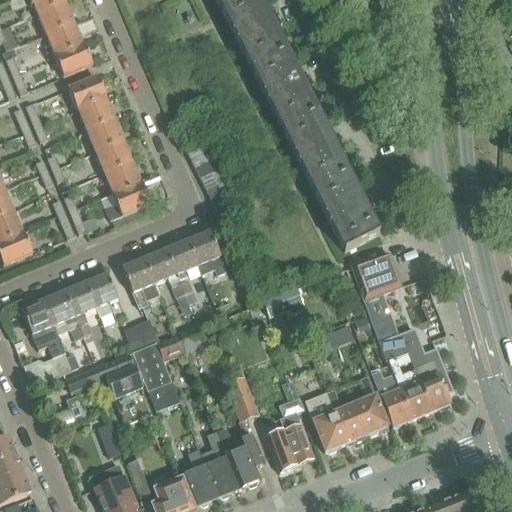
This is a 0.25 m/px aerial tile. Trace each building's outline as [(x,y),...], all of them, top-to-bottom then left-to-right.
[(61,0),(29,0),(37,17),(64,6),(61,0)] [(214,0),(219,10),(239,0),(214,0)] [(239,0),(219,10),(237,45),(250,71),(285,54),(273,29),(277,27),(280,25),(281,26),(282,26),(275,12),(274,13),(274,14),(267,17),(257,0),(239,0)] [(64,6),(37,17),(46,38),(73,27),(64,6)] [(11,39),(23,34),(17,16),(4,21),(11,39)] [(73,27),(46,38),(54,59),(81,48),(73,27)] [(81,48),(54,59),(53,59),(62,81),(92,69),(83,47),(81,48)] [(45,52),(20,63),(24,70),(24,72),(49,61),(45,52)] [(250,71),(268,106),(281,132),(316,115),(303,90),(308,88),(311,86),(312,87),(313,86),(306,73),(305,74),(305,75),(298,78),(285,54),(250,71)] [(11,77),(18,74),(13,60),(5,64),(11,77)] [(18,74),(11,77),(20,99),(28,96),(18,74)] [(7,79),(0,81),(0,82),(9,104),(16,101),(7,79)] [(67,92),(77,114),(105,103),(106,102),(96,80),(67,92)] [(77,114),(86,135),(114,124),(105,103),(77,114)] [(34,132),(42,129),(32,107),(25,110),(34,132)] [(23,137),(30,134),(21,112),(14,115),(23,137)] [(281,132),(299,167),(312,193),(347,176),(334,151),(339,149),(342,147),(343,147),(337,134),(336,134),(336,135),(328,139),(316,115),(281,132)] [(86,135),(95,156),(122,144),(114,124),(86,135)] [(42,129),(34,132),(40,146),(47,143),(42,129)] [(30,134),(23,137),(29,151),(36,148),(30,134)] [(184,151),(190,163),(213,151),(207,139),(184,151)] [(122,144),(95,156),(104,177),(131,165),(122,144)] [(190,163),(196,174),(218,163),(213,151),(190,163)] [(51,174),(59,171),(54,159),(46,162),(51,174)] [(196,174),(202,186),(224,174),(218,163),(196,174)] [(40,179),(48,176),(43,164),(35,167),(40,179)] [(131,165),(104,177),(113,198),(140,186),(131,165)] [(59,171),(51,174),(56,186),(64,183),(59,171)] [(202,186),(207,197),(230,186),(224,174),(202,186)] [(48,176),(40,179),(45,190),(53,187),(48,176)] [(312,193),(344,255),(378,238),(365,212),(370,209),(373,208),(374,208),(368,195),(367,195),(367,196),(359,200),(347,176),(312,193)] [(113,198),(112,198),(101,203),(110,224),(122,219),(148,208),(150,207),(141,186),(140,186),(113,198)] [(213,209),(236,198),(230,186),(207,197),(213,209)] [(0,220),(13,215),(4,194),(0,195),(0,220)] [(69,216),(77,213),(71,199),(63,202),(69,216)] [(58,221),(65,218),(59,204),(52,207),(58,221)] [(148,208),(122,219),(125,226),(151,215),(148,208)] [(77,213),(69,216),(78,238),(86,235),(77,213)] [(0,220),(0,245),(22,236),(13,215),(0,220)] [(65,218),(58,221),(67,242),(74,239),(65,218)] [(187,244),(197,269),(201,278),(215,273),(217,279),(226,275),(219,260),(220,260),(209,235),(187,244)] [(22,236),(0,245),(0,263),(3,270),(32,257),(23,236),(22,236)] [(165,253),(187,306),(196,302),(184,275),(197,269),(187,244),(165,253)] [(168,282),(179,309),(187,306),(165,253),(143,262),(154,287),(168,282)] [(389,257),(352,271),(364,304),(383,297),(402,291),(389,257),(388,257),(389,257)] [(154,287),(143,262),(121,271),(132,297),(132,296),(139,311),(147,308),(146,305),(159,300),(154,287)] [(434,276),(402,277),(403,308),(417,308),(417,325),(435,325),(434,276)] [(85,286),(96,311),(100,321),(112,316),(116,325),(124,322),(116,303),(117,302),(107,277),(85,286)] [(64,295),(83,340),(92,336),(83,317),(96,311),(85,286),(64,295)] [(297,292),(264,305),(269,320),(286,314),(283,306),(300,300),(297,292)] [(43,304),(54,329),(58,338),(71,333),(75,343),(83,340),(64,295),(43,304)] [(42,334),(54,329),(43,304),(21,313),(38,353),(49,349),(42,334)] [(135,329),(144,353),(156,348),(158,347),(148,323),(135,329)] [(144,353),(135,329),(121,334),(131,358),(144,353)] [(348,329),(327,337),(332,352),(353,344),(348,329)] [(205,349),(203,344),(197,331),(179,339),(186,357),(205,349)] [(387,365),(395,362),(408,357),(414,374),(431,415),(439,412),(440,414),(449,410),(448,408),(450,408),(446,397),(451,395),(435,354),(423,358),(413,334),(379,347),(386,365),(387,365)] [(156,348),(164,366),(186,357),(179,339),(158,347),(156,348)] [(172,386),(164,366),(156,348),(144,353),(131,358),(147,396),(148,396),(160,391),(172,386)] [(31,390),(50,382),(71,373),(66,362),(64,357),(43,365),(37,363),(23,369),(31,390)] [(74,358),(66,362),(71,373),(79,370),(74,358)] [(71,397),(106,382),(125,429),(152,418),(128,359),(66,384),(71,397)] [(387,365),(393,378),(410,423),(431,415),(414,374),(401,379),(395,362),(387,365)] [(410,423),(393,378),(382,383),(379,375),(371,378),(392,430),(410,423)] [(243,380),(226,387),(240,424),(257,418),(243,380)] [(387,431),(367,380),(360,383),(364,395),(363,398),(365,404),(354,408),(367,439),(368,439),(370,440),(377,437),(378,435),(387,431)] [(293,383),(282,387),(288,405),(300,401),(293,383)] [(160,391),(148,396),(154,410),(166,405),(160,391)] [(354,408),(342,413),(335,394),(325,397),(345,448),(354,444),(357,445),(364,443),(365,440),(367,439),(354,408)] [(70,416),(82,404),(74,396),(63,408),(70,416)] [(335,454),(337,451),(345,448),(325,397),(305,405),(325,455),(326,455),(329,456),(335,454)] [(161,441),(171,437),(165,421),(155,425),(161,441)] [(296,469),(278,423),(260,430),(279,476),(296,469)] [(111,426),(91,434),(96,446),(116,439),(111,426)] [(215,437),(238,493),(247,489),(250,491),(256,489),(256,485),(259,484),(254,470),(263,466),(252,439),(231,447),(225,433),(215,437)] [(0,456),(13,451),(7,437),(1,440),(0,437),(0,456)] [(201,459),(218,501),(220,500),(223,502),(228,500),(229,496),(238,493),(215,437),(206,440),(212,454),(201,459)] [(0,481),(22,473),(13,451),(0,456),(0,481)] [(208,505),(218,501),(201,459),(200,459),(200,458),(191,461),(196,473),(184,478),(197,509),(200,508),(202,510),(208,508),(208,505)] [(141,462),(128,467),(135,485),(141,500),(148,497),(150,496),(142,474),(145,473),(141,462)] [(135,511),(118,469),(90,481),(102,511),(104,511),(105,511),(135,511)] [(0,507),(31,495),(22,473),(0,481),(0,507)] [(155,482),(154,482),(158,492),(155,493),(155,494),(160,505),(153,508),(154,511),(193,511),(181,482),(170,487),(166,477),(155,482)] [(463,498),(452,502),(455,511),(478,511),(474,494),(463,498)] [(441,507),(434,510),(434,511),(455,511),(452,502),(441,507)]
